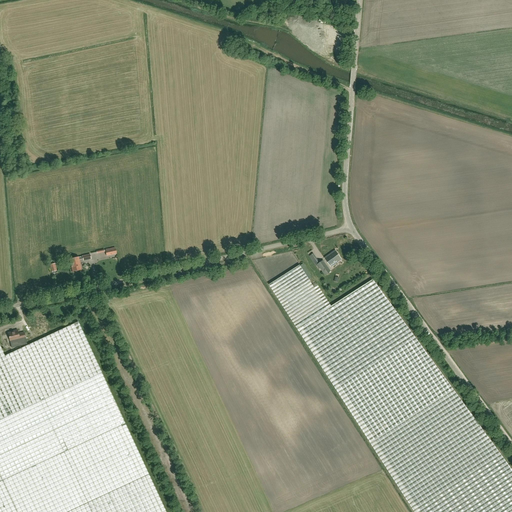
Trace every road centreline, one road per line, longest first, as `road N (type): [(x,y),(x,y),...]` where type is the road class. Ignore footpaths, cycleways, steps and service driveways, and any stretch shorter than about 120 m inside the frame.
road 1 (unclassified): [(0,311),(351,226)]
road 2 (unclassified): [(511,449),(351,226)]
road 3 (unclassified): [(351,226),(344,181),(359,0)]
